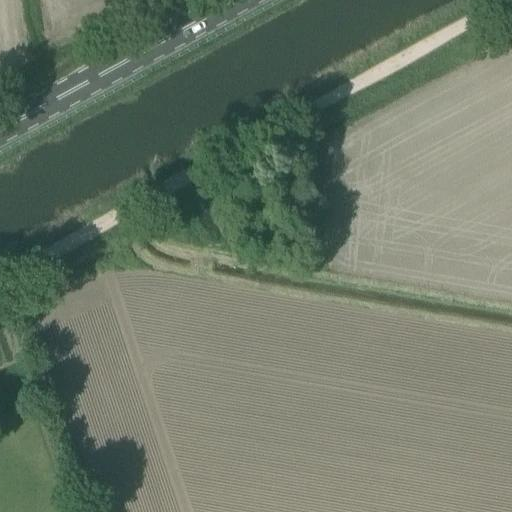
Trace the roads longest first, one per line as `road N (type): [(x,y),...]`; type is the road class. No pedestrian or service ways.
road 1 (track): [(0,274),(503,0)]
road 2 (primary): [(0,132),(241,0)]
